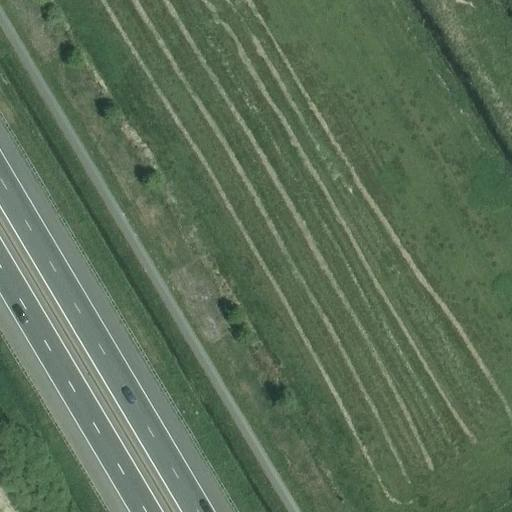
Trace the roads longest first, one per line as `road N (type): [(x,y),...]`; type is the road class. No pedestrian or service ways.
road 1 (motorway): [(197,511),(0,181)]
road 2 (motorway): [(0,272),(142,511)]
